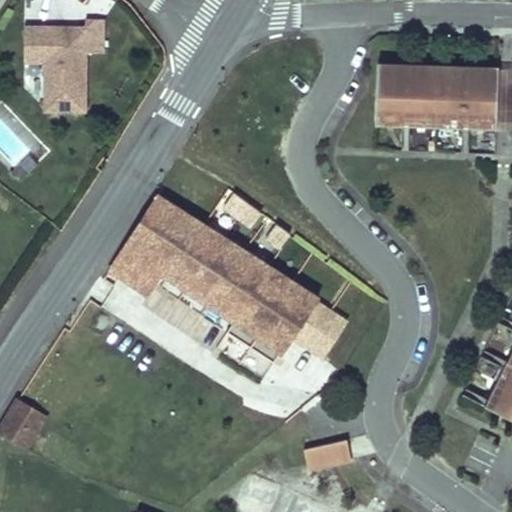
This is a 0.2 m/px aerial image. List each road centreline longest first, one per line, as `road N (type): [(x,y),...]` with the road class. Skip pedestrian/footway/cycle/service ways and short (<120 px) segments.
road 1 (residential): [(342,13),(339,68),(304,135),(305,175),(389,270),(405,300),(404,332),(378,406),(385,436),(400,458),(473,511)]
road 2 (tertiary): [(221,33),(0,380)]
road 3 (residential): [(342,13),(511,15)]
road 4 (residential): [(221,33),(280,13),(342,13)]
